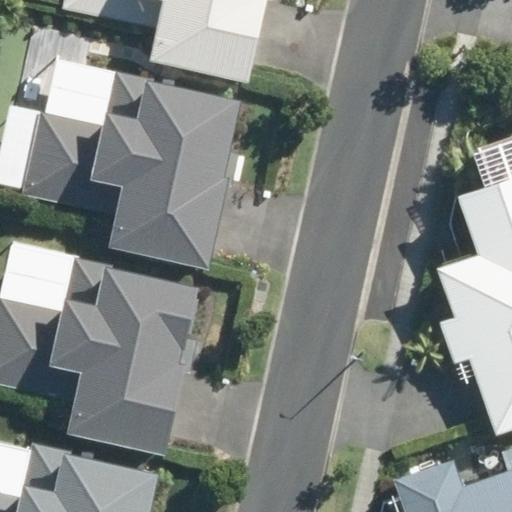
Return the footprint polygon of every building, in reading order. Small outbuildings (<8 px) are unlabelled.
[(55,0),(55,5),(142,22),(134,61),(232,80),(247,0),(55,0)] [(58,62),(36,192),(116,205),(109,248),(208,265),(238,92),(58,62)] [(471,181),(441,192),(463,252),(423,267),(441,316),(428,320),(445,368),(457,364),(482,433),(511,422),(511,137),(461,155),(471,181)] [(17,257),(0,360),(0,390),(76,403),(70,444),(166,459),(194,286),(17,257)] [(438,460),(377,482),(387,511),(511,511),(511,444),(490,452),(497,471),(448,488),(438,460)] [(0,511),(147,511),(154,475),(0,449),(0,511)]
